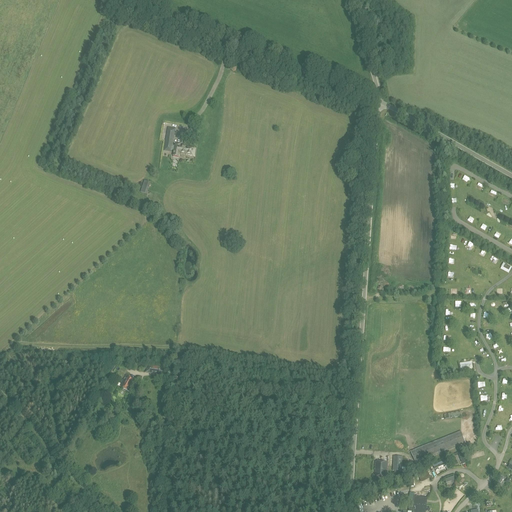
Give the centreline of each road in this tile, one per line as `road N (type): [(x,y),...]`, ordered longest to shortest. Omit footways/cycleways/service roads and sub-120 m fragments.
road 1 (unclassified): [(350,511),(377,100)]
road 2 (unclassified): [(377,100),(133,0)]
road 3 (track): [(0,389),(103,511)]
road 4 (unclassified): [(511,175),(377,100)]
